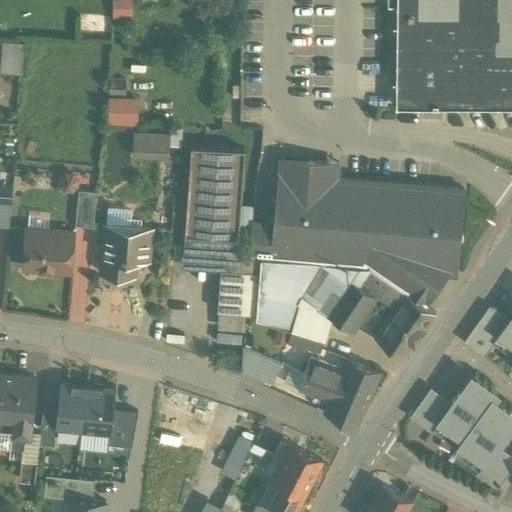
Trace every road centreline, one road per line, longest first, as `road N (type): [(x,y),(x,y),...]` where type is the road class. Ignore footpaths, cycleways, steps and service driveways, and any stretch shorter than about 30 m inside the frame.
road 1 (residential): [(367,443),(168,362),(0,331)]
road 2 (residential): [(367,443),(511,237)]
road 3 (residential): [(367,443),(498,511)]
